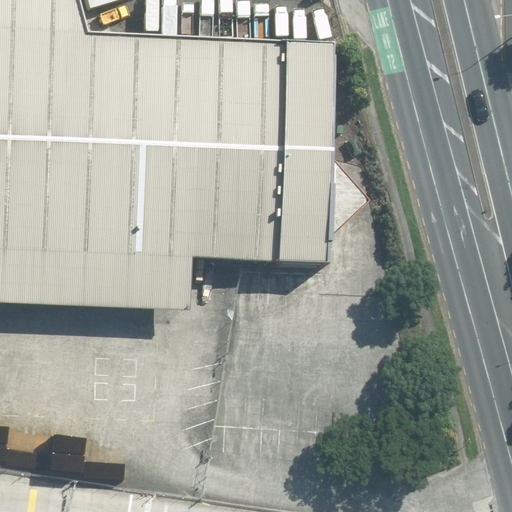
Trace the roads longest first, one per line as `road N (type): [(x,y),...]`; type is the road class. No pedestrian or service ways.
road 1 (primary): [(507,298),(454,192),(397,0)]
road 2 (primary): [(464,0),(505,182),(507,298)]
